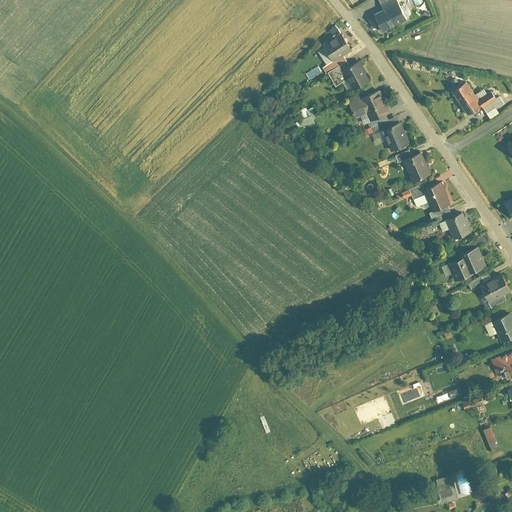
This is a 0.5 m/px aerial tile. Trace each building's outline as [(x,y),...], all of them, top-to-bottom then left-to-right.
[(401,4),(374,15),(382,33),(408,22),(401,4)] [(317,50),(325,66),(350,51),(341,36),(317,50)] [(360,61),(342,71),(352,90),(370,81),(360,61)] [(486,89),(475,96),(466,83),(452,92),(466,115),(477,108),(479,110),(493,101),(486,89)] [(359,99),(360,100),(348,105),(355,120),(367,115),(369,121),(387,112),(377,91),(359,99)] [(481,111),(486,118),(503,107),(498,99),(481,111)] [(305,112),(307,117),(315,115),(313,109),(305,112)] [(403,121),(378,133),(389,155),(413,143),(403,121)] [(420,153),(402,161),(411,184),(430,176),(420,153)] [(426,193),(433,210),(452,202),(442,180),(424,188),(426,193)] [(413,198),(426,193),(424,188),(421,183),(409,188),(412,195),(413,198)] [(412,195),(409,188),(402,191),(405,197),(412,195)] [(446,218),(452,215),(450,210),(436,216),(438,221),(446,218)] [(471,229),(463,211),(452,215),(446,218),(454,237),(471,229)] [(486,265),(478,245),(465,251),(466,253),(463,254),(464,256),(448,263),(455,280),(471,274),(470,271),(486,265)] [(489,301),(511,290),(503,273),(484,282),(481,284),(489,301)] [(481,284),(484,282),(481,275),(468,281),(472,288),(481,284)] [(511,336),(511,313),(511,312),(493,321),(502,341),(511,336)] [(511,377),(511,350),(491,358),(497,373),(507,369),(510,378),(511,377)] [(482,429),(490,447),(498,443),(489,425),(482,429)] [(437,486),(442,503),(459,499),(455,481),(437,486)]
